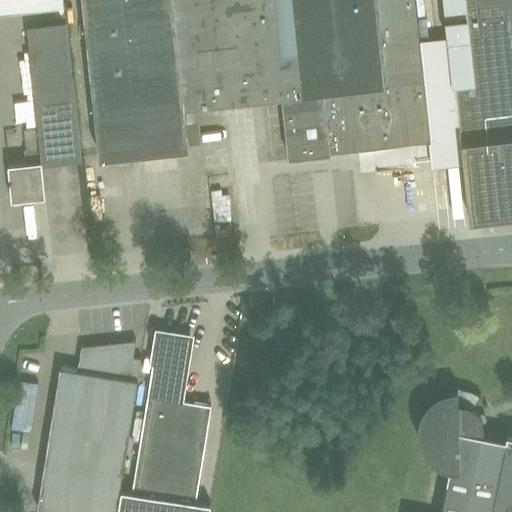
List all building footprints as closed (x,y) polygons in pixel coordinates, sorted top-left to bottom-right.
[(62,0),(0,0),(0,9),(63,2),(62,0)] [(81,0),(99,152),(188,142),(184,103),(283,92),(290,152),(429,137),(413,0),(81,0)] [(511,0),(464,0),(473,81),(456,83),(461,135),(460,135),(469,215),(511,210),(511,0)] [(41,161),(81,156),(66,18),(26,23),(37,126),(39,146),(41,158),(41,161)] [(26,148),(39,146),(37,126),(23,128),(26,148)] [(44,194),(41,161),(41,158),(7,162),(11,198),(44,194)] [(191,259),(190,249),(180,250),(181,260),(191,259)] [(183,385),(191,335),(158,330),(132,490),(122,488),(117,511),(209,511),(211,502),(196,499),(211,404),(177,398),(180,385),(183,385)] [(73,511),(114,511),(141,355),(134,354),(136,338),(82,344),(78,369),(60,366),(37,506),(73,511)] [(432,457),(437,460),(439,462),(442,463),(445,464),(448,465),(445,478),(446,478),(439,511),(418,511),(405,509),(404,511),(511,511),(511,432),(506,431),(504,436),(482,431),(483,428),(483,426),(483,423),(482,420),(482,418),(481,416),(479,412),(477,410),(475,407),(473,405),(480,395),(477,392),(473,390),(469,388),(464,387),(458,387),(452,387),(446,388),(440,390),(436,392),(433,394),(429,397),(427,400),(423,404),(421,408),(419,413),(418,418),(417,425),(418,432),(419,439),(422,446),(425,450),(428,454),(432,457)]
